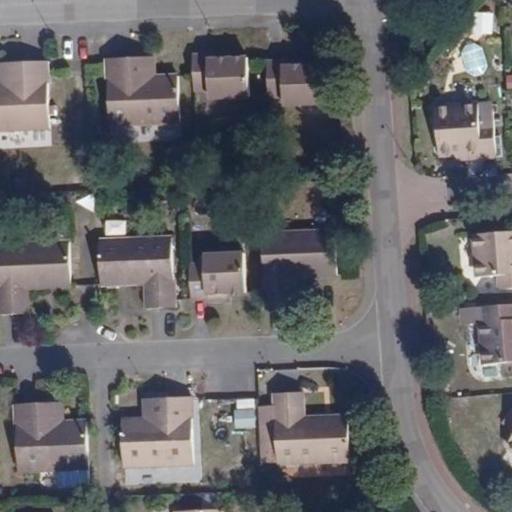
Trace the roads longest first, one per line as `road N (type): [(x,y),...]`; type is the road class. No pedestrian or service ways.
road 1 (residential): [(0,360),(397,343)]
road 2 (residential): [(0,9),(249,0)]
road 3 (residential): [(386,205),(368,0)]
road 4 (residential): [(450,511),(405,433),(397,343)]
road 5 (residential): [(397,343),(386,205)]
road 6 (residential): [(386,205),(511,195)]
